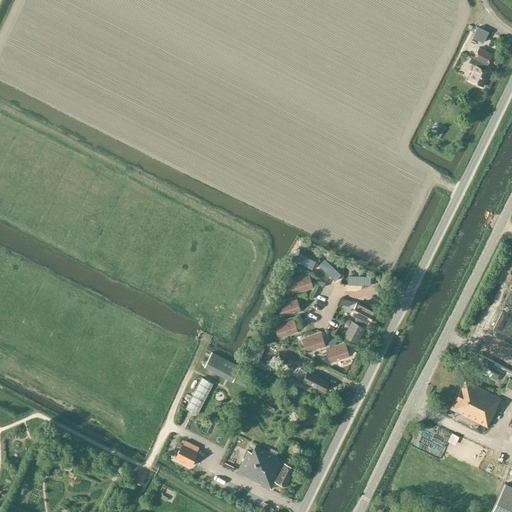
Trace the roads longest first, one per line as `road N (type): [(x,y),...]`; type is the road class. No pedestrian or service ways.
road 1 (unclassified): [(302,511),(511,83)]
road 2 (tertiary): [(358,511),(511,201)]
road 3 (track): [(168,425),(207,445),(212,464),(302,511)]
